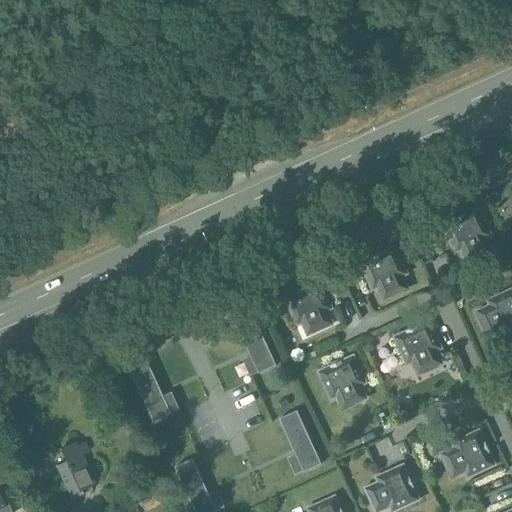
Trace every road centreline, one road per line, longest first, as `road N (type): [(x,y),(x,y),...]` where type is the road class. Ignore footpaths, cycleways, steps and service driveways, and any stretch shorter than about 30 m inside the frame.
road 1 (secondary): [(0,315),(511,83)]
road 2 (track): [(82,0),(119,27),(158,41),(230,49),(337,0)]
